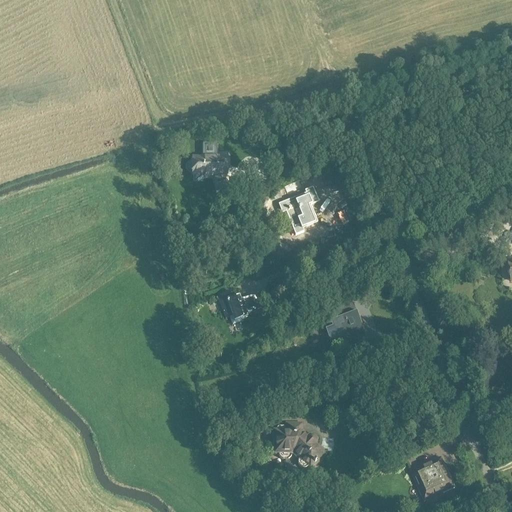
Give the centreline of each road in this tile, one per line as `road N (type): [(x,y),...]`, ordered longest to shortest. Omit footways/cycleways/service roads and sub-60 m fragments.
road 1 (unclassified): [(506,511),(462,419),(357,128),(363,110),(378,102),(511,60)]
road 2 (track): [(110,0),(162,124),(341,93),(357,128)]
